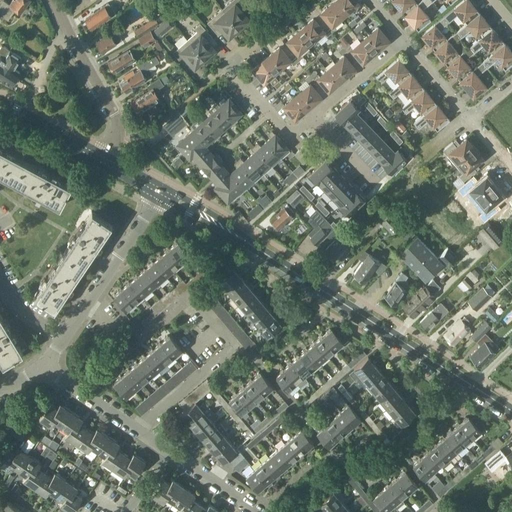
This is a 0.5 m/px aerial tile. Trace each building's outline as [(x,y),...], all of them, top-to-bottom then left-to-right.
[(3,0),(2,1),(0,4),(0,13),(8,19),(16,9),(21,13),(30,0),(12,0),(10,4),(3,0)] [(184,4),(181,0),(169,0),(165,4),(166,6),(160,10),(165,17),(184,4)] [(231,0),(221,9),(240,30),(245,25),(243,23),(248,19),(240,10),(245,6),(240,0),(231,0)] [(348,10),(339,0),(334,0),(330,4),(340,17),(348,10)] [(339,0),(348,10),(357,3),(354,0),(339,0)] [(392,0),(405,15),(418,4),(417,4),(414,0),(392,0)] [(418,4),(405,15),(418,30),(430,20),(422,9),(432,1),(430,0),(421,0),(417,4),(418,4)] [(467,23),(479,13),(468,0),(463,0),(444,16),(449,22),(458,14),(466,23),(467,23)] [(91,16),(86,19),(87,21),(86,23),(89,27),(91,27),(92,28),(111,15),(114,13),(115,13),(113,11),(108,4),(105,6),(91,15),(91,16)] [(340,17),(330,4),(321,12),(331,24),(332,23),(335,27),(342,21),(339,17),(340,17)] [(193,12),(187,5),(180,11),(185,16),(186,15),(188,17),(193,12)] [(240,30),(221,9),(206,22),(215,32),(220,28),(228,36),(233,32),(234,34),(240,30)] [(467,23),(466,23),(457,31),(461,37),(471,29),(479,38),(479,39),(492,28),(479,13),(467,23)] [(449,22),(444,16),(421,35),(434,50),(447,40),(447,39),(439,30),(449,22)] [(158,24),(155,18),(135,30),(139,36),(158,24)] [(312,19),(304,26),(314,38),(317,41),(324,35),(326,37),(331,33),(329,29),(324,33),(322,31),(323,31),(312,19)] [(188,39),(205,60),(210,55),(209,54),(213,49),(205,41),(211,36),(199,23),(194,28),(197,31),(188,39)] [(159,37),(166,31),(160,25),(154,30),(159,37)] [(304,26),(296,33),(306,45),(314,38),(304,26)] [(377,27),(369,35),(379,47),(387,40),(377,27)] [(100,40),(97,42),(98,44),(98,46),(99,50),(101,50),(102,51),(122,40),(115,28),(101,36),(103,39),(100,40)] [(479,38),(469,47),(474,52),(484,44),(492,54),(504,43),(492,28),(479,39),(479,38)] [(447,40),(434,50),(447,65),(460,55),(452,45),(461,37),(457,31),(447,39),(447,40)] [(144,48),(156,40),(151,33),(140,40),(144,48)] [(306,45),(296,33),(287,40),(297,52),(306,45)] [(379,47),(369,35),(360,41),(371,54),(379,47)] [(205,60),(188,39),(172,53),(181,63),(186,58),(194,67),(198,63),(200,65),(205,60)] [(371,54),(360,41),(352,49),(362,61),(371,54)] [(492,54),(482,62),(486,67),(496,59),(505,69),(511,63),(511,52),(504,43),(492,54)] [(316,50),(319,54),(324,49),(321,46),(316,50)] [(0,47),(0,59),(14,68),(15,67),(16,67),(18,63),(18,62),(21,57),(4,47),(2,49),(0,47)] [(279,47),(270,54),(280,67),(289,59),(279,47)] [(460,55),(447,65),(460,81),(473,70),(472,70),(464,60),(474,52),(469,47),(460,55)] [(110,67),(113,69),(114,71),(127,63),(128,64),(135,60),(129,49),(109,62),(110,64),(110,67)] [(159,62),(158,61),(162,59),(158,53),(154,55),(137,65),(140,70),(121,82),(122,84),(121,86),(123,89),(125,89),(126,91),(139,83),(140,85),(146,81),(141,72),(159,62)] [(270,54),(262,61),(272,73),(280,67),(270,54)] [(300,54),(295,58),(298,62),(303,58),(300,54)] [(343,56),(335,63),(345,75),(353,68),(343,56)] [(298,62),(295,58),(290,62),(293,66),(298,62)] [(398,84),(411,74),(398,58),(375,77),(380,83),(390,74),(398,84)] [(15,69),(14,68),(0,59),(0,77),(12,85),(17,76),(20,72),(15,69)] [(272,73),(262,61),(253,68),(263,81),(272,73)] [(482,62),(472,70),(473,70),(460,81),(472,96),(485,86),(477,75),(486,67),(482,62)] [(345,75),(335,63),(326,70),(337,82),(345,75)] [(337,82),(326,70),(318,77),(328,89),(337,82)] [(398,84),(388,92),(393,98),(403,90),(411,99),(411,100),(424,89),(411,74),(398,84)] [(278,81),(275,77),(270,82),(273,86),(273,85),(276,89),(281,85),(278,81)] [(131,102),(137,111),(146,105),(147,106),(149,105),(150,103),(163,95),(158,88),(159,87),(163,85),(159,78),(146,86),(149,91),(131,102)] [(301,91),(311,104),(320,96),(309,84),(301,91)] [(411,100),(411,99),(401,108),(405,113),(415,105),(423,115),(424,115),(436,104),(424,89),(411,100)] [(301,91),(292,98),(303,110),(311,104),(301,91)] [(352,98),(335,114),(339,118),(340,118),(343,121),(342,122),(343,122),(357,108),(366,99),(363,96),(356,102),(352,98)] [(303,110),(292,98),(284,105),(294,118),(303,110)] [(219,106),(234,123),(237,120),(234,117),(239,112),(228,99),(219,106)] [(364,104),(369,110),(373,106),(368,101),(364,104)] [(234,123),(219,106),(216,103),(207,110),(211,114),(210,114),(222,127),(227,123),(230,126),(234,123)] [(424,115),(423,115),(413,123),(418,129),(428,120),(436,130),(449,120),(436,104),(424,115)] [(369,110),(374,115),(377,112),(373,106),(369,110)] [(357,108),(343,122),(346,125),(347,125),(350,128),(349,129),(350,128),(362,117),(364,115),(357,108)] [(393,113),(389,108),(384,112),(388,118),(393,113)] [(202,121),(199,118),(217,138),(220,135),(217,132),(222,127),(210,114),(202,121)] [(173,120),(176,123),(182,118),(179,115),(173,120)] [(377,119),(382,124),(385,121),(381,116),(377,119)] [(362,117),(350,128),(357,135),(368,124),(362,117)] [(217,138),(199,118),(190,125),(193,129),(205,142),(210,138),(213,141),(217,138)] [(402,124),(399,120),(394,124),(397,128),(402,124)] [(382,124),(386,130),(390,126),(385,121),(382,124)] [(357,135),(363,142),(375,131),(368,124),(357,135)] [(225,169),(224,167),(220,163),(222,162),(221,159),(220,157),(219,155),(216,154),(214,153),(212,154),(203,144),(205,142),(193,129),(177,143),(183,150),(181,152),(187,158),(191,154),(200,165),(198,167),(206,176),(208,174),(211,177),(213,179),(214,180),(217,184),(213,188),(219,195),(221,193),(227,199),(243,185),(231,172),(229,173),(226,170),(225,169)] [(271,137),(265,142),(280,159),(289,151),(271,130),(267,134),(271,137)] [(390,133),(394,139),(398,136),(393,130),(390,133)] [(405,138),(410,135),(410,134),(407,130),(406,130),(402,134),(405,138)] [(375,131),(363,142),(370,149),(382,138),(375,131)] [(394,139),(399,144),(403,141),(398,136),(394,139)] [(382,138),(370,149),(377,156),(388,145),(382,138)] [(454,164),(475,147),(470,142),(469,143),(465,139),(456,147),(452,142),(442,150),(454,164)] [(257,143),(254,146),(272,166),(280,159),(265,142),(260,146),(257,143)] [(298,149),(307,159),(312,155),(303,145),(298,149)] [(383,162),(383,163),(395,151),(388,145),(377,156),(383,162)] [(266,177),(268,176),(265,172),(272,166),(254,146),(250,149),(253,152),(248,157),(263,174),(266,177)] [(395,152),(384,163),(387,166),(386,167),(391,172),(393,169),(396,173),(403,167),(399,163),(409,154),(401,146),(395,152)] [(0,174),(60,206),(71,186),(0,147),(0,174)] [(479,152),(475,147),(454,164),(462,173),(459,176),(463,181),(476,170),(472,166),(481,158),(478,153),(479,152)] [(307,159),(298,149),(294,154),(302,163),(307,159)] [(263,174),(248,157),(243,161),(240,158),(237,160),(237,161),(255,181),(262,175),(265,178),(266,177),(263,174)] [(326,159),(307,176),(315,185),(317,183),(333,167),(333,166),(332,167),(329,164),(330,163),(326,159)] [(236,167),(231,172),(243,185),(247,189),(255,181),(237,161),(233,164),(236,167)] [(333,167),(317,183),(324,191),(341,175),(341,174),(340,175),(337,172),(337,171),(333,167)] [(341,175),(324,191),(332,199),(348,182),(347,183),(344,179),(345,179),(341,175)] [(465,193),(473,203),(494,185),(492,182),(493,181),(489,175),(487,177),(486,175),(476,183),(471,177),(457,189),(462,195),(465,193)] [(348,182),(332,199),(339,206),(355,191),(352,187),(352,186),(348,182)] [(303,184),(299,188),(305,194),(309,190),(303,184)] [(493,203),(503,195),(501,194),(503,192),(499,187),(497,188),(494,185),(473,203),(482,213),(479,215),(484,221),(498,210),(493,203)] [(297,189),(286,199),(290,203),(300,193),(297,189)] [(309,190),(305,194),(311,200),(314,196),(309,190)] [(339,206),(337,208),(345,216),(354,208),(358,212),(364,207),(359,202),(364,198),(359,194),(355,191),(339,206)] [(300,193),(290,203),(293,207),(304,197),(300,193)] [(319,200),(315,204),(320,209),(324,206),(319,200)] [(258,203),(253,208),(258,213),(259,214),(262,210),(263,209),(258,203)] [(293,212),(287,205),(284,207),(270,219),(278,229),(292,217),(290,215),(293,212)] [(324,206),(320,209),(326,215),(329,211),(324,206)] [(311,217),(308,220),(315,227),(309,233),(312,236),(310,238),(316,244),(326,234),(334,227),(316,209),(310,216),(311,217)] [(92,211),(56,264),(34,297),(54,310),(112,224),(92,211)] [(386,228),(396,218),(390,211),(379,222),(386,228)] [(401,223),(396,218),(386,228),(391,233),(401,223)] [(334,220),(330,223),(338,231),(342,228),(334,220)] [(504,240),(488,222),(478,231),(493,249),(504,240)] [(340,235),(325,250),(335,260),(341,254),(345,258),(348,255),(347,254),(352,248),(349,245),(350,244),(340,235)] [(438,257),(437,258),(416,237),(399,254),(425,280),(443,262),(438,257)] [(190,256),(178,241),(169,248),(181,263),(190,256)] [(181,263),(169,248),(161,255),(173,269),(181,263)] [(438,257),(443,262),(447,266),(456,257),(455,256),(458,253),(456,251),(453,254),(447,248),(438,257)] [(357,276),(356,278),(361,282),(362,280),(363,281),(372,268),(378,273),(385,266),(367,253),(366,254),(367,255),(363,261),(362,260),(353,273),(357,276)] [(161,255),(154,261),(166,276),(173,269),(161,255)] [(166,276),(154,261),(145,268),(158,283),(166,276)] [(158,283),(145,268),(138,275),(150,289),(158,283)] [(241,276),(240,275),(241,275),(239,272),(238,273),(234,268),(233,268),(219,280),(225,289),(240,276),(241,276)] [(201,270),(193,277),(197,281),(205,274),(201,270)] [(464,292),(469,288),(478,279),(476,276),(472,272),(471,271),(462,280),(457,285),(462,291),(464,292)] [(391,287),(384,296),(395,304),(406,290),(408,287),(407,283),(404,281),(407,277),(401,273),(394,282),(390,287),(391,287)] [(150,289),(138,275),(130,281),(142,296),(150,289)] [(241,276),(240,276),(225,289),(232,296),(246,284),(247,283),(248,283),(245,280),(241,276)] [(193,277),(186,284),(189,288),(197,281),(193,277)] [(440,288),(433,279),(421,290),(418,294),(417,293),(404,306),(407,309),(405,311),(409,315),(411,314),(412,315),(426,302),(425,301),(432,295),(440,288)] [(189,288),(186,284),(182,280),(172,289),(175,293),(180,288),(184,292),(189,288)] [(130,281),(122,288),(134,303),(142,296),(130,281)] [(239,304),(253,292),(254,291),(252,288),(251,288),(247,283),(246,284),(232,296),(239,304)] [(483,286),(466,301),(476,311),(492,296),(491,295),(495,291),(488,284),(484,288),(483,286)] [(205,288),(199,293),(201,296),(205,293),(208,289),(209,289),(207,286),(206,287),(205,288)] [(134,303),(122,288),(113,295),(125,310),(134,303)] [(172,289),(166,293),(173,301),(184,292),(180,288),(175,293),(172,289)] [(210,298),(213,295),(208,289),(205,293),(201,296),(210,307),(214,303),(210,298)] [(254,291),(253,292),(239,304),(245,312),(260,300),(261,299),(260,299),(261,298),(259,295),(258,296),(254,291)] [(173,301),(166,293),(156,302),(159,306),(164,302),(168,306),(173,301)] [(222,305),(213,295),(210,298),(214,303),(210,307),(214,312),(222,305)] [(252,320),(266,308),(267,307),(268,306),(265,303),(265,304),(261,299),(260,300),(245,312),(252,320)] [(159,306),(156,302),(151,307),(154,311),(157,315),(168,306),(164,302),(159,306)] [(447,309),(440,302),(419,321),(427,330),(439,319),(438,318),(447,309)] [(226,311),(222,305),(214,312),(223,322),(227,319),(223,314),(226,311)] [(258,328),(273,316),(274,315),(273,314),(274,314),(272,311),(271,312),(267,307),(266,308),(252,320),(258,328)] [(154,311),(146,318),(150,322),(157,315),(154,311)] [(235,321),(226,311),(223,314),(227,319),(223,322),(227,327),(235,321)] [(274,315),(273,316),(258,328),(265,336),(268,339),(269,340),(277,333),(274,330),(281,324),(280,323),(281,322),(279,319),(278,320),(274,315)] [(0,362),(1,364),(21,352),(0,317),(0,362)] [(453,345),(454,345),(470,329),(466,324),(469,322),(468,321),(464,317),(461,320),(460,319),(444,335),(453,345)] [(150,322),(146,318),(140,323),(144,327),(150,322)] [(477,341),(494,324),(491,320),(489,322),(489,323),(488,322),(486,320),(483,323),(471,335),(477,341)] [(235,321),(227,327),(236,338),(240,335),(236,329),(239,326),(235,321)] [(248,336),(239,326),(236,329),(240,335),(236,338),(240,343),(248,336)] [(344,343),(348,339),(341,330),(341,331),(337,334),(332,328),(331,328),(331,329),(330,328),(327,330),(328,331),(323,335),(335,350),(337,349),(343,344),(344,343)] [(480,345),(469,356),(480,367),(495,352),(500,347),(486,333),(476,342),(480,345)] [(315,342),(315,343),(327,357),(335,350),(323,335),(322,335),(322,334),(319,337),(320,338),(315,342)] [(160,342),(172,356),(180,350),(168,335),(160,342)] [(256,346),(248,336),(240,343),(248,352),(256,346)] [(315,342),(314,341),(310,344),(311,344),(311,345),(307,349),(320,364),(327,357),(315,343),(315,342)] [(160,342),(152,348),(164,363),(172,356),(160,342)] [(164,363),(152,348),(144,355),(156,370),(164,363)] [(304,351),(299,355),(312,370),(320,364),(307,349),(306,348),(303,350),(304,351)] [(144,355),(136,362),(148,376),(156,370),(144,355)] [(299,355),(298,356),(297,356),(297,355),(295,357),(295,358),(291,362),(304,377),(312,370),(299,355)] [(375,364),(374,364),(375,363),(373,360),(372,361),(368,356),(367,357),(353,369),(360,377),(375,364)] [(355,357),(347,364),(350,368),(359,361),(355,357)] [(190,361),(186,364),(192,372),(196,368),(198,366),(192,359),(191,359),(190,361)] [(291,362),(290,361),(289,362),(288,363),(288,364),(283,368),(296,383),(299,386),(300,387),(305,383),(307,381),(304,377),(291,362)] [(148,376),(136,362),(129,368),(141,383),(148,376)] [(347,364),(339,371),(342,375),(350,368),(347,364)] [(379,369),(375,364),(360,377),(366,385),(382,372),(381,372),(382,371),(380,368),(379,369)] [(129,368),(120,375),(133,390),(141,383),(129,368)] [(276,375),(275,375),(288,390),(296,383),(283,368),(283,369),(283,368),(282,368),(280,370),(280,371),(276,375)] [(339,371),(331,377),(335,381),(342,375),(339,371)] [(259,373),(258,373),(258,372),(255,375),(256,376),(252,379),(265,394),(272,388),(273,387),(260,372),(259,373)] [(389,379),(386,376),(385,377),(382,372),(366,385),(373,392),(388,380),(389,379)] [(133,390),(120,375),(113,382),(125,396),(133,390)] [(179,375),(174,380),(177,384),(183,380),(179,375)] [(331,377),(323,384),(327,388),(335,381),(331,377)] [(207,379),(202,383),(209,391),(210,390),(213,387),(207,379)] [(252,379),(251,380),(251,379),(250,379),(247,381),(248,382),(244,386),(257,401),(265,394),(252,379)] [(395,387),(396,387),(393,384),(392,384),(388,380),(373,392),(380,400),(395,387)] [(202,383),(197,387),(204,395),(209,391),(202,383)] [(323,384),(315,390),(319,395),(327,388),(323,384)] [(342,392),(346,389),(341,384),(337,387),(342,392)] [(257,401),(244,386),(243,387),(243,386),(242,385),(239,388),(240,388),(240,389),(236,393),(249,408),(257,401)] [(197,387),(193,391),(199,399),(204,395),(197,387)] [(213,387),(210,390),(216,397),(220,394),(213,387)] [(401,395),(402,394),(400,392),(399,393),(395,387),(380,400),(386,408),(401,395)] [(324,393),(327,397),(333,392),(330,388),(324,393)] [(162,389),(158,393),(161,397),(162,397),(167,393),(163,389),(162,389)] [(346,389),(342,392),(349,400),(352,397),(346,389)] [(315,390),(307,397),(311,401),(319,395),(315,390)] [(193,391),(188,395),(194,402),(195,401),(196,402),(199,399),(193,391)] [(234,392),(231,395),(232,395),(232,396),(228,399),(228,400),(241,415),(244,418),(249,415),(248,414),(245,411),(246,410),(249,408),(236,393),(235,392),(234,392)] [(324,393),(316,400),(319,404),(327,397),(324,393)] [(220,394),(216,397),(223,405),(226,402),(220,394)] [(188,395),(183,399),(189,406),(194,402),(188,395)] [(408,403),(409,402),(406,399),(405,400),(401,395),(386,408),(393,416),(408,403)] [(311,401),(307,397),(302,401),(306,405),(311,401)] [(352,397),(349,400),(355,408),(359,404),(352,397)] [(183,399),(178,403),(185,410),(189,406),(183,399)] [(319,404),(316,400),(308,406),(312,410),(319,404)] [(181,414),(178,417),(181,421),(185,418),(188,422),(202,409),(206,406),(203,402),(199,406),(196,402),(195,401),(194,402),(189,406),(185,410),(181,414)] [(285,401),(284,401),(277,408),(280,412),(281,411),(283,409),(288,405),(285,401)] [(148,402),(142,406),(146,411),(151,406),(148,402)] [(226,402),(223,405),(229,413),(233,410),(226,402)] [(57,408),(49,403),(39,419),(51,426),(53,422),(57,416),(53,414),(57,408)] [(347,403),(339,411),(351,425),(354,429),(357,426),(355,422),(360,418),(347,403)] [(400,424),(400,425),(416,412),(414,411),(415,410),(413,407),(412,408),(408,403),(393,416),(400,424)] [(60,404),(57,408),(53,414),(57,416),(53,422),(60,427),(71,411),(60,404)] [(366,412),(359,404),(355,408),(362,415),(366,412)] [(312,410),(308,406),(300,413),(304,417),(312,410)] [(277,408),(269,415),(272,419),(280,412),(277,408)] [(188,422),(184,424),(188,428),(191,426),(194,429),(209,417),(202,409),(188,422)] [(233,410),(229,413),(236,421),(240,418),(233,410)] [(71,411),(60,427),(66,431),(67,431),(71,425),(75,428),(79,423),(82,418),(71,411)] [(351,425),(339,411),(331,417),(344,432),(346,435),(350,432),(347,428),(351,425)] [(372,420),(366,412),(362,415),(369,423),(372,420)] [(283,413),(277,418),(280,422),(286,417),(283,413)] [(272,419),(269,415),(261,422),(264,426),(272,419)] [(481,431),(486,427),(475,415),(470,419),(470,418),(468,416),(467,417),(466,417),(463,419),(464,419),(459,424),(471,438),(472,439),(481,431)] [(194,429),(191,432),(194,436),(198,433),(201,438),(216,425),(209,417),(194,429)] [(331,417),(323,424),(336,438),(339,442),(342,439),(340,435),(344,432),(331,417)] [(240,418),(236,421),(243,428),(246,425),(240,418)] [(277,418),(269,425),(272,429),(280,422),(277,418)] [(379,428),(372,420),(369,423),(375,431),(379,428)] [(201,438),(198,440),(201,444),(205,442),(208,445),(222,433),(226,430),(219,422),(216,425),(201,438)] [(264,426),(261,422),(256,426),(259,430),(264,426)] [(68,432),(65,436),(75,443),(86,428),(79,423),(75,428),(71,425),(67,431),(66,431),(68,432)] [(459,423),(451,429),(464,444),(471,438),(459,424),(459,423)] [(336,438),(323,424),(316,431),(331,448),(334,445),(332,442),(336,438)] [(246,425),(243,428),(248,434),(251,431),(246,425)] [(272,429),(269,425),(261,431),(264,435),(272,429)] [(93,432),(86,428),(75,443),(86,450),(89,447),(89,446),(93,440),(89,438),(93,432)] [(95,428),(93,432),(89,438),(93,440),(89,446),(89,447),(96,451),(107,435),(95,428)] [(291,435),(304,450),(307,453),(311,449),(308,446),(313,443),(300,428),(291,435)] [(379,428),(375,431),(383,440),(387,436),(379,428)] [(22,429),(17,437),(23,441),(28,433),(25,431),(22,429)] [(450,430),(450,429),(446,432),(447,433),(447,434),(444,437),(456,452),(457,451),(464,445),(464,444),(452,430),(451,431),(450,430)] [(264,435),(261,431),(253,438),(256,442),(264,435)] [(208,445),(204,448),(208,452),(211,449),(214,453),(229,441),(222,433),(208,445)] [(45,435),(42,440),(49,445),(52,440),(45,435)] [(118,443),(107,435),(96,451),(103,456),(107,450),(112,453),(116,447),(118,443)] [(291,435),(284,442),(296,456),(299,459),(303,456),(300,453),(304,450),(291,435)] [(448,459),(456,452),(444,437),(443,437),(442,437),(440,439),(440,440),(436,443),(448,459)] [(256,442),(253,438),(246,444),(249,448),(256,442)] [(56,450),(59,444),(53,439),(49,445),(56,450)] [(214,453),(211,456),(214,459),(218,457),(222,461),(226,458),(236,449),(229,441),(214,453)] [(296,456),(284,442),(276,448),(288,463),(291,466),(294,463),(292,460),(296,456)] [(448,459),(436,443),(435,444),(434,444),(434,443),(431,446),(432,447),(428,450),(440,465),(441,465),(444,468),(451,461),(448,459)] [(491,444),(483,452),(486,456),(495,448),(491,444)] [(46,446),(41,454),(45,457),(47,454),(51,449),(46,446)] [(15,452),(7,447),(0,457),(0,464),(8,471),(12,466),(11,466),(15,460),(11,458),(15,452)] [(103,456),(100,460),(112,468),(122,452),(116,447),(112,453),(107,450),(103,456)] [(18,448),(15,452),(11,458),(15,460),(11,466),(12,466),(18,471),(29,455),(18,448)] [(236,449),(226,458),(230,462),(241,453),(237,448),(236,449)] [(276,448),(268,455),(280,470),(283,473),(287,469),(284,466),(288,463),(276,448)] [(428,450),(427,450),(427,449),(423,452),(424,453),(420,457),(433,472),(440,465),(428,450)] [(511,452),(506,457),(499,449),(484,461),(491,470),(504,459),(511,468),(511,452)] [(122,452),(112,468),(123,475),(126,471),(130,465),(126,462),(130,457),(129,456),(122,452)] [(132,452),(129,456),(130,457),(126,462),(130,465),(126,471),(133,476),(144,460),(132,452)] [(486,456),(483,452),(475,458),(479,462),(486,456)] [(241,453),(230,462),(234,467),(245,458),(241,453)] [(29,455),(18,471),(25,476),(26,476),(29,470),(33,473),(37,467),(40,463),(29,455)] [(280,470),(268,455),(260,462),(272,476),(275,479),(279,476),(276,473),(280,470)] [(425,479),(433,472),(420,457),(419,457),(419,456),(415,459),(416,460),(412,464),(424,478),(425,479)] [(475,458),(467,465),(471,469),(479,462),(475,458)] [(54,459),(49,467),(53,469),(58,462),(54,459)] [(82,461),(79,465),(85,470),(88,465),(82,461)] [(272,476),(260,462),(253,468),(265,483),(267,486),(271,483),(269,480),(272,476)] [(467,465),(459,472),(463,475),(471,469),(467,465)] [(26,476),(25,476),(23,480),(34,488),(44,472),(37,467),(33,473),(29,470),(26,476)] [(265,483),(253,468),(244,475),(260,493),(263,490),(261,486),(265,483)] [(404,471),(403,470),(399,473),(400,473),(400,474),(396,477),(409,492),(418,485),(405,470),(404,470),(404,471)] [(44,472),(34,488),(45,496),(48,491),(47,490),(51,485),(48,483),(52,477),(51,477),(44,472)] [(459,472),(451,478),(455,482),(463,475),(459,472)] [(54,473),(51,477),(52,477),(48,483),(51,485),(47,490),(48,491),(55,496),(65,480),(54,473)] [(357,484),(351,476),(347,480),(353,487),(357,484)] [(388,484),(401,499),(409,492),(396,477),(396,478),(395,477),(392,479),(393,480),(388,484)] [(504,493),(511,486),(511,477),(500,488),(504,493)] [(455,482),(451,478),(444,485),(447,489),(455,482)] [(169,484),(161,479),(151,494),(162,502),(165,498),(168,492),(165,490),(169,484)] [(172,479),(169,484),(165,490),(168,492),(165,498),(172,503),(183,487),(172,479)] [(75,492),(77,488),(76,488),(65,480),(55,496),(62,501),(66,496),(70,499),(75,492)] [(444,485),(439,480),(432,486),(440,496),(447,489),(444,485)] [(384,487),(385,487),(381,490),(393,506),(394,505),(397,508),(404,503),(401,499),(388,484),(387,483),(384,486),(384,487)] [(115,488),(123,493),(125,489),(117,484),(115,488)] [(364,491),(357,484),(353,487),(360,495),(364,491)] [(172,503),(179,508),(183,502),(186,505),(191,499),(194,495),(183,487),(172,503)] [(380,491),(379,490),(376,492),(377,493),(372,497),(384,511),(385,511),(393,506),(381,490),(380,491)] [(319,504),(316,507),(319,511),(323,508),(326,511),(340,499),(333,491),(319,504)] [(371,499),(364,491),(360,495),(367,503),(371,499)] [(79,502),(81,503),(82,504),(86,499),(84,498),(82,497),(75,492),(70,499),(66,496),(62,501),(59,505),(69,511),(72,511),(78,503),(79,502)] [(6,499),(1,506),(7,511),(5,511),(20,511),(22,510),(6,499)] [(179,508),(176,511),(192,511),(198,504),(191,499),(186,505),(183,502),(179,508)] [(326,511),(325,511),(340,511),(347,507),(340,499),(326,511)] [(377,507),(371,499),(367,503),(373,510),(377,507)] [(429,499),(421,506),(424,510),(432,503),(429,499)]
